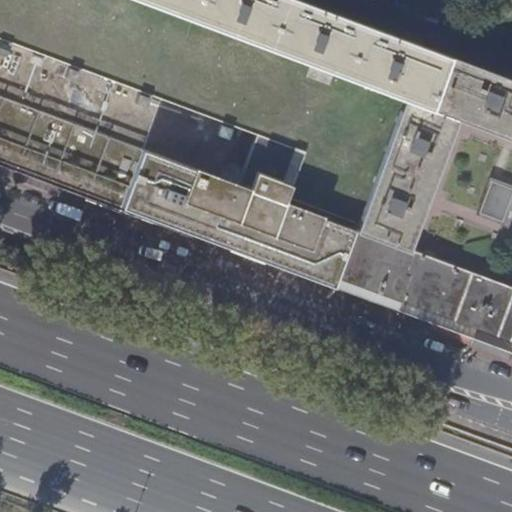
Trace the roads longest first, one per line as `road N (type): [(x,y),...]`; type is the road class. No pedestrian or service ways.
road 1 (secondary): [(0,234),(511,418)]
road 2 (motorway): [(508,511),(0,323)]
road 3 (secondary): [(511,390),(164,275),(0,211)]
road 4 (motorway): [(0,426),(233,511)]
road 5 (residential): [(511,46),(394,0)]
